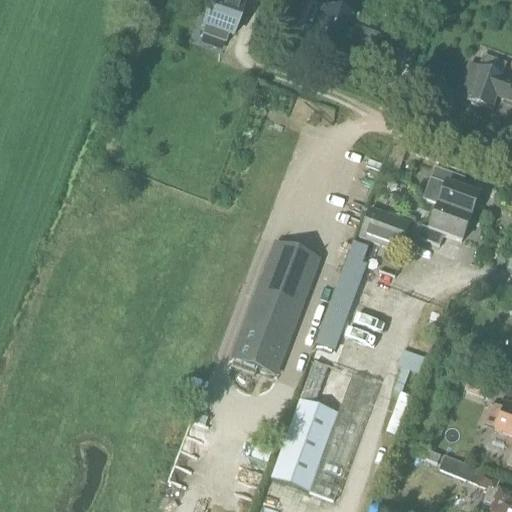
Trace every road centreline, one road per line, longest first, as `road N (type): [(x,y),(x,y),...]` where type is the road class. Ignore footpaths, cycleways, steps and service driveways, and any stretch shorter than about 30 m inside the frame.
road 1 (residential): [(511,172),(379,120),(361,123),(334,141),(301,233)]
road 2 (track): [(252,0),(242,43),(252,67),(379,120)]
